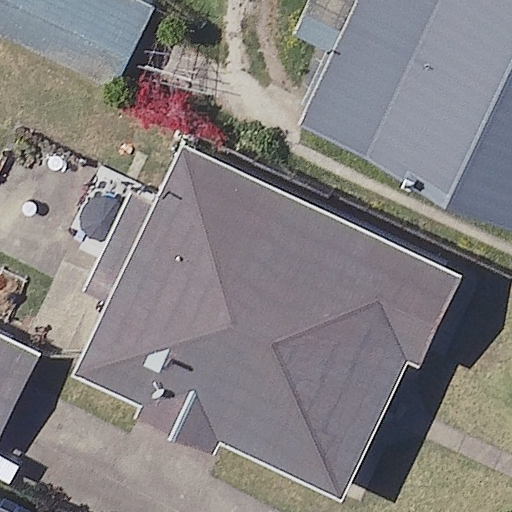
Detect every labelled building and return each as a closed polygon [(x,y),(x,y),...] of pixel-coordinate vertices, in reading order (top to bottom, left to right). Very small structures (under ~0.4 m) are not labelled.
[(0,0),(0,15),(128,76),(164,0),(0,0)] [(511,0),(326,0),(313,29),(350,46),(320,109),(511,198),(511,0)] [(164,390),(157,405),(237,443),(244,428),(366,485),(469,265),(200,138),(96,358),(164,390)] [(50,346),(0,322),(0,436),(7,439),(50,346)] [(40,511),(0,494),(0,511),(40,511)]
